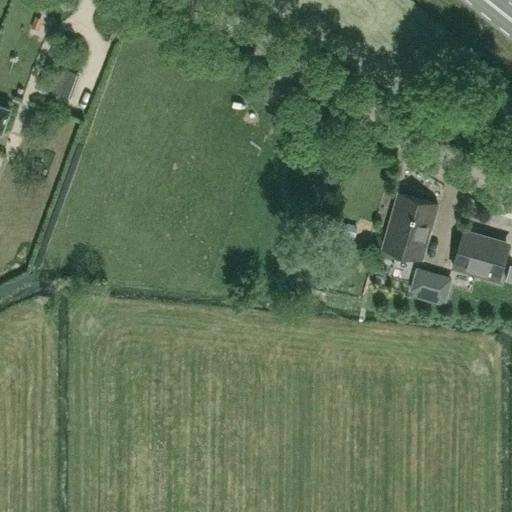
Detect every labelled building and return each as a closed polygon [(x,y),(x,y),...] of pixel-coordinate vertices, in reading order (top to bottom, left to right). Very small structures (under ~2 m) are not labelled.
[(53,100),(83,112),(91,95),(85,93),(90,81),(66,71),(53,100)] [(0,129),(1,130),(10,106),(0,102),(0,129)] [(398,191),(388,227),(382,246),(421,257),(437,203),(398,191)] [(452,266),(498,279),(508,247),(461,234),(452,266)] [(464,319),(493,323),(496,300),(467,296),(464,319)]
